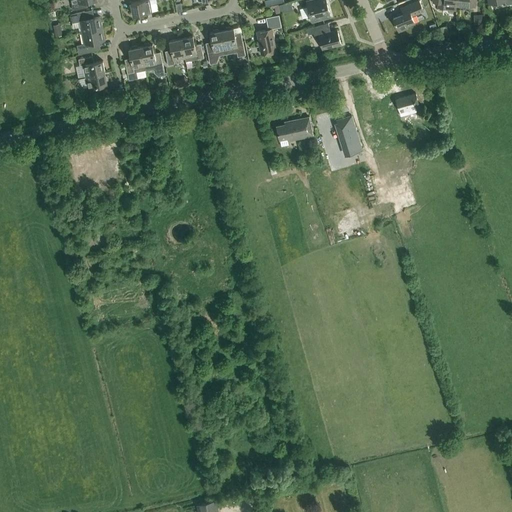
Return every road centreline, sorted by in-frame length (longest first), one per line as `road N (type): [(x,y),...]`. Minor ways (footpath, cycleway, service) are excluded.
road 1 (tertiary): [(0,138),(385,63)]
road 2 (tertiary): [(385,63),(511,43)]
road 3 (residential): [(234,0),(224,11),(120,32)]
